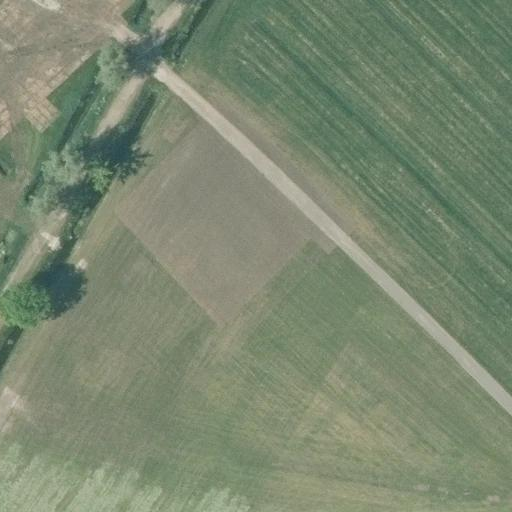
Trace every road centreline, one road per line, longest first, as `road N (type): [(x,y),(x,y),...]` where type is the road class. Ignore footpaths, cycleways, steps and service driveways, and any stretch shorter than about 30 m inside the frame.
road 1 (track): [(145,60),(511,413)]
road 2 (track): [(0,311),(181,0)]
